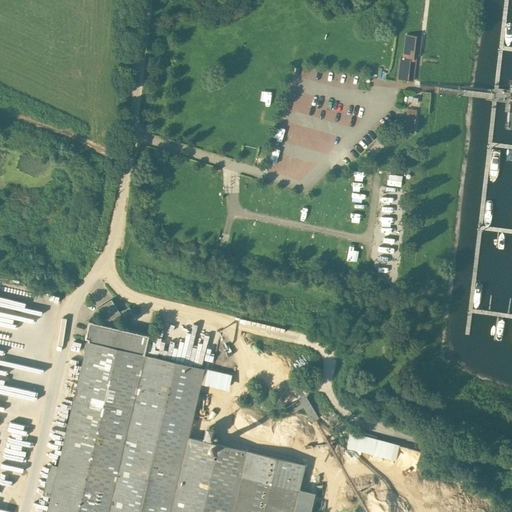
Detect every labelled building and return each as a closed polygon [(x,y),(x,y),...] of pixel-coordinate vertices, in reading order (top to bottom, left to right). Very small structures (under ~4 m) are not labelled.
[(421,36),(406,34),(403,58),(400,58),(398,79),(405,80),(412,81),(414,68),(412,68),(413,54),(416,55),(417,49),(419,49),(421,36)] [(416,110),(407,109),(404,131),(413,132),(414,126),(416,110)] [(0,295),(31,301),(33,289),(0,283),(0,295)] [(102,316),(101,323),(110,326),(110,325),(123,317),(122,317),(126,315),(123,310),(120,313),(111,299),(97,308),(102,316)] [(87,339),(87,341),(144,354),(148,336),(149,336),(149,335),(110,326),(101,323),(89,321),(86,331),(84,338),(87,339)] [(144,354),(87,341),(46,511),(293,511),(299,489),(305,464),(188,436),(204,368),(144,354)] [(0,380),(0,394),(20,399),(20,395),(33,398),(34,394),(21,391),(23,385),(0,380)] [(306,397),(285,409),(288,414),(303,406),(312,421),(319,417),(306,397)] [(215,440),(216,436),(213,435),(215,427),(206,426),(204,438),(215,440)] [(347,445),(397,457),(400,443),(350,431),(347,445)] [(11,435),(5,455),(28,461),(32,445),(21,443),(22,438),(11,435)] [(293,511),(309,511),(315,493),(299,489),(293,511)]
